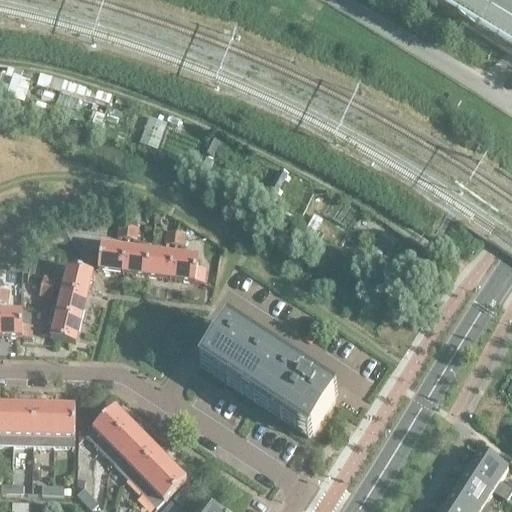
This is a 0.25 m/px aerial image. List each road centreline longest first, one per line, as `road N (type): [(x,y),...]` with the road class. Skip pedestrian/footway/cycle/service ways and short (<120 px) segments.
road 1 (secondary): [(357,511),(511,264)]
road 2 (residential): [(511,104),(335,0)]
road 3 (residential): [(290,511),(291,482),(166,401)]
road 4 (residential): [(166,401),(117,376),(0,372)]
